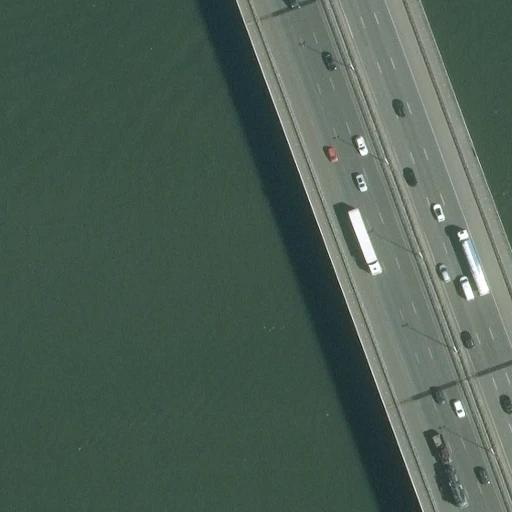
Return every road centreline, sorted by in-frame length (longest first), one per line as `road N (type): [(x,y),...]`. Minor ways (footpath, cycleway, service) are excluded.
road 1 (motorway): [(294,0),(481,511)]
road 2 (motorway): [(511,408),(362,0)]
